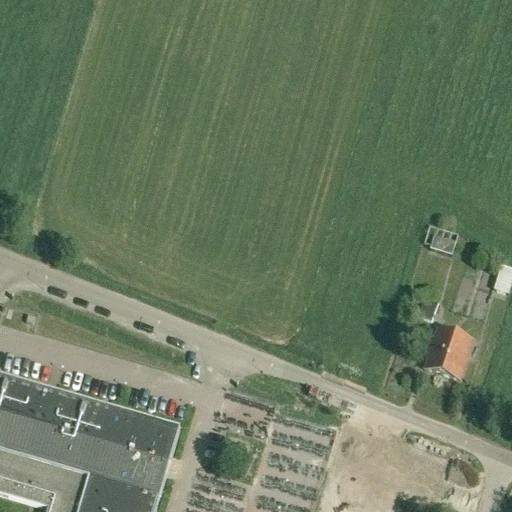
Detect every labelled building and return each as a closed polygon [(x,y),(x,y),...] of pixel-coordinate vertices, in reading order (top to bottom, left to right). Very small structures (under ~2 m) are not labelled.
[(511,272),(501,269),(494,293),(508,297),(511,284),(511,272)] [(419,313),(417,319),(431,324),(438,305),(424,300),(421,308),(419,313)] [(460,382),(472,343),(436,331),(424,371),(460,382)] [(0,511),(0,498),(45,511),(156,511),(180,433),(0,379),(0,511)] [(237,449),(235,456),(246,460),(249,452),(237,449)]
